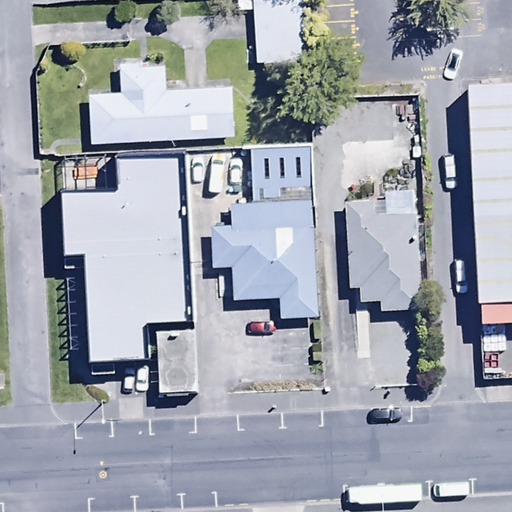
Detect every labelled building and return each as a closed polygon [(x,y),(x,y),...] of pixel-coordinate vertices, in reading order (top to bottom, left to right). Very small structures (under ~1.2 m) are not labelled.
[(303,0),(250,0),(253,62),(306,61),(303,0)] [(511,86),(468,89),(477,310),(511,308),(511,86)] [(102,105),(106,159),(246,148),(242,95),(102,105)] [(287,332),(334,328),(319,149),(259,154),(263,211),(238,213),(247,312),(285,309),(287,332)] [(363,321),(432,317),(426,193),(357,197),(363,321)] [(142,224),(154,307),(196,301),(184,218),(142,224)]
